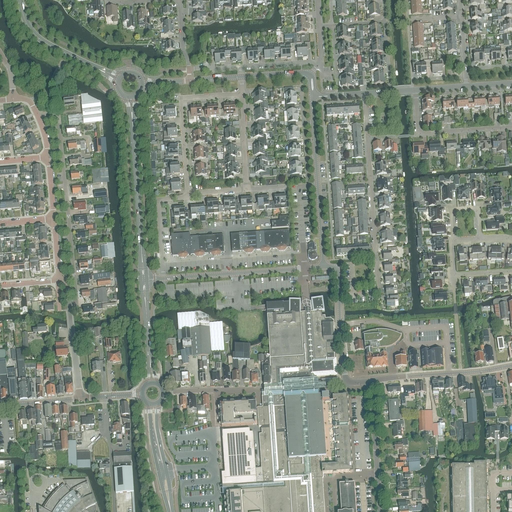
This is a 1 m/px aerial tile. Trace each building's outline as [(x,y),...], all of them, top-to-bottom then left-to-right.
[(224,4),(223,0),(217,0),(218,1),(215,1),(215,9),(219,9),(218,7),(220,7),(220,4),(224,4)] [(223,0),(224,4),(224,7),(232,8),(232,6),(232,0),(229,0),(223,0)] [(234,0),(234,8),(238,8),(238,6),(243,5),(242,0),(234,0)] [(93,13),(94,13),(99,12),(100,19),(104,18),(103,8),(100,8),(100,2),(93,2),(93,5),(88,5),(89,10),(89,15),(94,15),(93,13)] [(202,2),(194,2),(194,4),(193,5),(193,8),(194,8),(198,8),(198,11),(204,11),(205,7),(204,7),(202,7),(202,2)] [(372,3),(366,3),(366,8),(369,8),(369,11),(380,10),(379,10),(379,5),(373,6),(372,3)] [(167,9),(166,6),(160,6),(161,10),(163,10),(163,16),(172,15),(172,13),(172,12),(172,9),(171,9),(171,8),(167,9)] [(295,16),(303,16),(304,16),(304,12),(308,12),(307,12),(309,11),(309,8),(307,7),(307,6),(297,7),(297,10),(295,10),(295,16)] [(118,22),(117,7),(113,7),(113,8),(111,8),(111,7),(107,7),(108,18),(113,17),(113,22),(114,22),(114,23),(114,24),(117,24),(117,23),(117,22),(118,22)] [(486,7),(479,8),(479,10),(471,11),(471,15),(484,14),(484,11),(486,10),(486,7)] [(379,15),(379,11),(380,11),(380,10),(369,11),(369,14),(367,14),(367,20),(374,19),(373,16),(380,16),(380,15),(379,15)] [(145,11),(138,11),(139,21),(139,26),(144,25),(150,25),(149,19),(146,19),(145,11)] [(131,12),(123,12),(124,22),(128,22),(128,28),(135,28),(134,18),(131,18),(131,12)] [(194,22),(202,22),(202,17),(206,17),(206,16),(206,12),(198,12),(198,15),(194,15),(194,16),(193,16),(193,19),(194,19),(194,22)] [(511,16),(511,12),(502,13),(502,17),(498,17),(498,18),(493,18),(493,21),(498,20),(504,20),(504,17),(511,16)] [(298,22),(298,25),(308,24),(308,23),(310,23),(310,19),(308,19),(308,18),(303,19),(303,16),(295,16),(295,22),(298,22)] [(164,23),(164,29),(173,28),(173,26),(173,25),(173,22),(172,22),(172,21),(168,22),(167,19),(161,19),(162,23),(162,24),(164,23)] [(308,24),(298,25),(298,28),(296,28),(296,34),(305,33),(305,30),(309,30),(309,29),(310,29),(310,25),(308,25),(308,24)] [(511,26),(500,27),(500,31),(499,31),(499,34),(505,34),(505,31),(511,30),(511,26)] [(173,28),(164,29),(164,34),(161,34),(160,34),(161,38),(169,38),(169,35),(173,34),(174,34),(174,31),(173,30),(173,28)] [(375,39),(375,36),(382,36),(382,35),(381,35),(381,31),(381,30),(371,31),(371,34),(368,35),(369,39),(375,39)] [(351,33),(348,33),(337,34),(338,34),(338,39),(345,38),(345,41),(351,41),(351,33)] [(369,39),(369,42),(369,44),(372,44),(372,47),(382,46),(381,41),(375,42),(375,39),(369,39)] [(174,50),(174,48),(175,47),(175,43),(174,43),(171,43),(171,40),(162,40),(163,45),(165,45),(166,51),(174,50)] [(338,50),(349,49),(352,49),(352,45),(351,41),(345,41),(345,44),(338,44),(338,45),(337,46),(338,49),(338,50)] [(511,48),(509,48),(509,41),(503,42),(504,45),(504,53),(507,53),(508,60),(509,60),(509,59),(511,58),(511,48)] [(299,43),(293,44),(294,50),(297,50),(297,57),(303,56),(302,46),(299,46),(299,43)] [(305,46),(302,46),(303,56),(304,58),(307,58),(307,56),(308,56),(307,49),(310,49),(310,43),(305,43),(305,46)] [(281,58),(286,57),(285,47),(285,44),(277,45),(277,53),(280,53),(281,58)] [(285,44),(285,47),(286,57),(287,57),(287,59),(290,59),(291,57),(291,50),(294,50),(293,44),(285,44)] [(275,53),(277,53),(277,45),(269,46),(269,48),(270,59),(271,60),(274,60),(274,58),(275,58),(275,53)] [(499,47),(495,47),(496,61),(496,60),(501,59),(501,53),(504,53),(504,45),(499,45),(499,47)] [(258,59),(258,53),(261,53),(261,46),(255,47),(256,49),(252,49),(253,60),(254,60),(254,61),(258,61),(258,59)] [(266,46),(261,46),(261,53),(264,52),(264,59),(270,59),(269,48),(266,49),(266,46)] [(369,51),(369,53),(370,55),(376,55),(376,52),(383,52),(383,51),(382,51),(382,47),(382,46),(372,47),(372,50),(369,51)] [(490,46),(490,47),(487,48),(487,54),(490,54),(491,61),(492,61),(492,60),(496,60),(496,61),(495,47),(495,46),(490,46)] [(239,50),(236,51),(237,61),(238,62),(241,62),(241,61),(242,61),(242,54),(245,54),(244,47),(239,48),(239,50)] [(253,60),(252,49),(247,50),(247,47),(244,47),(245,54),(247,53),(248,60),(249,60),(249,62),(252,61),(253,60)] [(220,62),(220,52),(217,52),(216,48),(211,49),(212,56),(215,56),(215,62),(216,62),(216,64),(219,64),(220,62)] [(223,51),(220,52),(220,62),(226,62),(225,57),(228,56),(228,48),(223,49),(223,51)] [(236,48),(228,48),(228,56),(231,56),(232,61),(233,63),(236,63),(236,61),(237,61),(236,51),(236,48)] [(479,62),(479,50),(476,51),(475,48),(470,49),(470,55),(474,55),(474,62),(475,62),(475,61),(479,61),(479,62)] [(487,56),(487,54),(487,48),(481,48),(482,50),(479,50),(479,62),(479,61),(480,61),(480,62),(483,62),(484,62),(485,62),(484,56),(487,56)] [(352,57),(352,54),(352,52),(349,52),(349,49),(338,50),(339,50),(340,55),(346,54),(346,57),(352,57)] [(373,60),(373,63),(384,62),(383,62),(382,57),(376,58),(376,55),(370,55),(370,60),(373,60)] [(353,65),(353,61),(352,57),(346,57),(346,60),(339,60),(339,61),(338,62),(339,65),(340,65),(340,66),(353,65)] [(440,62),(437,63),(438,73),(438,72),(443,72),(442,66),(445,66),(445,59),(440,60),(440,62)] [(428,60),(426,61),(424,61),(424,63),(421,64),(421,74),(427,73),(426,67),(429,67),(428,60)] [(433,60),(431,60),(428,60),(429,67),(432,67),(432,74),(433,73),(433,74),(436,74),(437,72),(437,73),(438,73),(437,63),(434,63),(433,60)] [(413,68),(416,68),(416,75),(417,75),(417,74),(421,74),(421,64),(417,64),(417,61),(412,62),(413,68)] [(377,68),(383,68),(384,68),(384,67),(385,66),(384,64),(384,63),(384,62),(373,63),(370,63),(370,64),(370,66),(370,67),(371,71),(377,71),(377,68)] [(354,65),(353,65),(340,66),(339,67),(339,69),(340,70),(340,71),(341,71),(345,70),(345,73),(353,73),(353,69),(354,68),(354,65)] [(374,76),(374,79),(385,78),(384,78),(384,73),(377,74),(377,71),(371,71),(371,76),(374,76)] [(341,81),(351,81),(354,81),(355,80),(355,77),(354,76),(353,73),(345,73),(345,76),(340,76),(340,77),(340,78),(340,80),(341,81)] [(266,89),(259,90),(259,93),(254,93),(254,94),(252,95),(252,98),(254,98),(254,99),(264,98),(267,98),(266,89)] [(286,94),(287,99),(296,99),(296,93),(291,93),(291,90),(285,91),(285,94),(286,94)] [(64,98),(64,104),(68,104),(69,105),(74,104),(74,101),(79,101),(78,96),(74,97),(74,96),(64,98)] [(424,100),(422,100),(422,106),(434,105),(433,102),(435,102),(434,96),(433,97),(424,97),(424,100)] [(485,97),(479,98),(480,107),(481,107),(481,108),(482,110),(485,110),(486,108),(489,108),(489,106),(488,106),(488,100),(485,101),(485,97)] [(264,98),(254,99),(254,104),(261,103),(261,107),(268,106),(267,103),(267,102),(266,101),(265,101),(264,98)] [(474,102),(471,103),(471,109),(474,109),(476,110),(478,110),(479,108),(479,107),(480,107),(479,98),(474,98),(474,102)] [(286,104),(286,108),(292,108),(292,104),(296,104),(296,99),(287,99),(287,104),(286,104)] [(454,108),(454,110),(458,110),(457,108),(463,108),(462,99),(457,99),(457,103),(454,104),(454,108)] [(468,99),(462,99),(463,108),(468,107),(468,109),(471,109),(471,103),(468,103),(468,99)] [(82,103),(84,125),(103,123),(100,103),(98,102),(82,103)] [(230,104),(229,104),(230,114),(233,114),(233,116),(238,116),(238,109),(235,109),(235,104),(234,104),(234,103),(231,103),(230,104)] [(162,110),(163,110),(163,113),(176,112),(175,107),(168,107),(168,104),(161,105),(162,110)] [(214,105),(213,105),(213,115),(216,115),(216,117),(222,117),(221,110),(218,110),(218,105),(218,104),(215,104),(214,105)] [(222,117),(225,117),(226,117),(227,116),(227,115),(230,114),(229,104),(228,104),(227,104),(224,104),(224,105),(224,110),(221,110),(222,117)] [(206,123),(205,118),(205,111),(202,111),(202,106),(201,106),(201,105),(198,106),(197,107),(196,107),(197,117),(200,116),(200,120),(202,123),(206,123)] [(207,106),(207,108),(207,110),(205,110),(205,111),(205,118),(211,118),(210,116),(213,115),(213,105),(211,106),(210,105),(208,105),(208,106),(207,106)] [(433,111),(431,111),(431,109),(433,109),(434,107),(434,105),(422,106),(423,111),(426,111),(426,114),(433,114),(433,111)] [(197,117),(196,107),(195,107),(194,106),(191,106),(191,107),(191,112),(188,112),(189,120),(194,120),(194,117),(197,117)] [(270,106),(268,106),(261,107),(262,110),(255,110),(255,116),(266,115),(265,112),(268,112),(268,110),(270,110),(270,106)] [(10,115),(15,113),(17,117),(25,114),(22,108),(14,111),(13,109),(8,111),(10,115)] [(288,112),(288,117),(297,116),(297,111),(293,111),(292,108),(286,108),(286,112),(288,112)] [(176,118),(176,112),(163,113),(163,116),(162,116),(163,122),(169,121),(169,118),(176,118)] [(68,116),(69,126),(83,124),(82,115),(68,116)] [(256,121),(258,121),(262,120),(263,124),(265,123),(265,124),(269,123),(269,120),(266,120),(266,115),(255,116),(256,121)] [(287,122),(287,126),(294,125),(293,122),(298,122),(297,116),(288,117),(288,122),(287,122)] [(22,125),(18,127),(16,128),(17,130),(19,129),(29,124),(27,119),(20,121),(22,125)] [(169,123),(163,124),(163,129),(163,132),(177,131),(176,126),(169,126),(169,123)] [(265,123),(263,124),(259,124),(259,127),(252,128),(253,133),(263,132),(263,129),(265,129),(265,124),(265,123)] [(29,124),(19,129),(20,131),(24,129),(25,133),(32,130),(29,124)] [(353,125),(353,134),(361,133),(360,124),(353,125)] [(287,126),(288,129),(287,129),(287,134),(299,134),(298,128),(294,128),(294,125),(287,126)] [(328,127),(329,135),(337,135),(336,126),(328,127)] [(206,134),(206,129),(199,129),(199,132),(194,133),(193,133),(193,136),(194,137),(194,138),(204,137),(204,135),(206,134)] [(177,131),(163,132),(164,137),(164,141),(170,140),(170,137),(177,137),(177,131)] [(260,138),(260,141),(266,141),(266,135),(263,135),(263,132),(253,133),(251,134),(252,138),(253,138),(260,138)] [(353,134),(354,142),(361,141),(361,133),(353,134)] [(226,138),(223,138),(223,140),(223,144),(230,144),(229,140),(236,140),(236,134),(225,135),(226,138)] [(299,139),(299,134),(287,134),(288,140),(289,143),(295,143),(295,139),(299,139)] [(10,152),(9,147),(12,146),(11,135),(5,135),(6,145),(3,146),(4,153),(10,152)] [(26,144),(26,145),(36,141),(34,135),(27,138),(29,142),(26,144)] [(329,135),(329,144),(337,143),(337,135),(329,135)] [(204,140),(204,137),(194,138),(194,139),(194,140),(194,143),(195,143),(200,143),(200,146),(206,146),(206,145),(206,144),(207,143),(207,140),(204,140)] [(500,139),(497,140),(496,139),(494,139),(494,140),(493,140),(493,149),(498,148),(498,152),(506,151),(505,138),(500,138),(500,139)] [(479,140),(477,140),(478,147),(481,147),(482,150),(489,150),(488,147),(490,147),(490,140),(489,140),(484,140),(484,139),(479,139),(479,140)] [(463,145),(460,145),(460,153),(464,152),(464,149),(474,148),(474,140),(463,141),(463,145)] [(36,141),(26,145),(27,147),(31,146),(33,150),(39,147),(36,141)] [(253,145),(254,151),(264,150),(264,147),(267,147),(266,141),(260,141),(260,145),(253,145)] [(354,142),(354,149),(354,150),(362,150),(361,141),(354,142)] [(385,142),(385,147),(385,150),(394,150),(394,153),(397,153),(397,146),(394,146),(394,145),(393,145),(393,142),(390,142),(390,141),(385,142)] [(77,146),(80,146),(81,150),(85,150),(84,142),(68,143),(69,150),(77,149),(77,146)] [(170,142),(164,142),(164,146),(165,151),(166,151),(169,151),(178,150),(178,145),(171,145),(170,142)] [(385,150),(385,147),(382,147),(382,146),(381,146),(381,142),(378,143),(378,142),(374,142),(374,143),(373,143),(373,151),(382,151),(382,154),(386,153),(385,150)] [(440,156),(439,156),(444,156),(444,148),(440,148),(440,142),(436,142),(436,143),(429,144),(430,152),(440,152),(440,156)] [(456,142),(446,143),(447,150),(456,149),(457,153),(460,153),(460,145),(456,145),(456,142)] [(295,146),(295,143),(289,143),(289,146),(288,146),(289,152),(300,151),(299,146),(295,146)] [(337,143),(329,144),(330,152),(338,152),(337,143)] [(226,149),(227,152),(237,152),(237,147),(230,147),(230,144),(223,144),(224,150),(226,149)] [(413,154),(414,154),(414,153),(422,152),(422,156),(428,155),(428,147),(427,147),(427,148),(424,148),(423,144),(418,145),(418,144),(413,144),(413,154)] [(206,145),(206,146),(200,146),(200,149),(195,149),(195,150),(194,150),(194,153),(195,154),(195,155),(208,154),(209,153),(208,151),(207,145),(206,145)] [(179,156),(178,150),(169,151),(166,151),(166,154),(165,155),(165,160),(172,159),(171,156),(179,156)] [(261,155),(261,159),(268,158),(267,153),(264,153),(264,150),(254,151),(254,156),(261,155)] [(354,150),(355,159),(363,158),(362,150),(354,150)] [(290,161),(296,160),(296,157),(300,157),(300,151),(289,152),(289,157),(290,157),(290,161)] [(232,157),(235,157),(237,157),(237,152),(227,152),(227,156),(224,156),(224,161),(232,161),(232,157)] [(208,162),(208,154),(195,155),(196,156),(195,157),(195,160),(196,160),(201,160),(201,162),(207,162),(208,162)] [(330,154),(331,163),(338,162),(338,154),(330,154)] [(85,159),(81,160),(81,157),(75,157),(75,159),(70,159),(70,166),(79,165),(82,165),(82,166),(86,166),(85,159)] [(260,162),(257,163),(255,163),(253,164),(253,167),(255,167),(255,168),(265,167),(268,167),(268,164),(268,158),(261,159),(259,159),(260,162)] [(172,160),(165,160),(166,164),(167,164),(167,169),(170,169),(178,168),(179,168),(179,163),(172,163),(172,160)] [(296,164),(296,160),(290,161),(290,164),(289,164),(290,170),(301,169),(301,163),(296,164)] [(390,160),(382,161),(382,164),(376,164),(376,170),(386,169),(386,166),(388,166),(389,165),(388,164),(390,164),(390,160)] [(232,161),(224,161),(225,170),(228,170),(238,169),(238,168),(240,168),(239,165),(238,165),(238,164),(233,164),(232,161)] [(197,170),(197,171),(207,170),(206,165),(207,165),(207,162),(201,162),(201,165),(196,166),(195,166),(196,169),(197,170)] [(331,163),(331,171),(339,170),(338,162),(331,163)] [(363,165),(355,166),(355,173),(364,173),(363,165)] [(355,173),(355,166),(346,166),(347,174),(355,173)] [(265,167),(255,168),(255,173),(262,173),(262,176),(270,176),(269,170),(266,170),(265,167)] [(167,169),(166,169),(166,174),(167,178),(173,177),(173,174),(180,174),(179,168),(178,168),(170,169),(167,169)] [(92,169),(93,184),(101,183),(100,169),(92,169)] [(233,175),(234,175),(239,174),(238,174),(240,173),(240,170),(238,170),(238,169),(228,170),(228,175),(225,175),(226,179),(234,178),(233,175)] [(301,169),(290,170),(290,175),(291,175),(291,180),(297,179),(297,175),(301,174),(301,169)] [(391,174),(389,174),(389,169),(386,169),(376,170),(377,175),(383,175),(383,178),(392,177),(391,174)] [(207,170),(197,171),(197,172),(196,173),(196,176),(197,176),(197,177),(202,176),(202,179),(208,179),(208,176),(207,176),(207,170)] [(339,170),(331,171),(332,180),(340,179),(339,170)] [(181,184),(181,180),(173,180),(173,177),(167,178),(165,178),(165,182),(166,183),(167,183),(167,186),(171,186),(181,185),(181,184)] [(387,186),(387,183),(390,183),(390,181),(392,181),(392,177),(383,178),(383,181),(377,181),(378,187),(387,186)] [(35,179),(26,180),(26,183),(30,183),(31,186),(32,186),(33,189),(39,189),(39,185),(42,185),(42,184),(43,184),(43,182),(42,181),(42,179),(35,179)] [(332,184),(333,192),(341,192),(340,183),(332,184)] [(472,184),(472,191),(476,191),(477,199),(478,199),(479,199),(483,199),(483,198),(485,198),(484,186),(478,187),(478,184),(472,184)] [(181,185),(171,186),(172,191),(168,192),(168,195),(174,194),(174,191),(181,191),(181,185)] [(443,190),(444,201),(452,200),(451,192),(455,191),(455,185),(448,185),(449,190),(443,190)] [(458,194),(458,198),(459,198),(459,200),(469,199),(468,193),(471,193),(471,185),(466,186),(466,188),(460,188),(460,190),(458,190),(458,194)] [(357,194),(356,186),(347,187),(348,195),(357,194)] [(365,186),(356,186),(357,194),(365,194),(365,186)] [(390,186),(387,186),(378,187),(378,193),(384,192),(384,195),(391,195),(393,194),(393,190),(392,189),(390,189),(390,186)] [(33,189),(29,190),(29,196),(36,195),(36,199),(43,198),(43,192),(42,192),(42,188),(39,189),(33,189)] [(494,189),(490,190),(491,198),(494,197),(495,202),(501,202),(501,197),(502,197),(501,189),(498,189),(498,188),(494,188),(494,189)] [(94,192),(95,199),(107,198),(106,191),(94,192)] [(333,192),(333,200),(341,200),(341,192),(333,192)] [(426,197),(426,200),(427,200),(427,202),(429,202),(429,207),(436,206),(436,202),(438,201),(438,198),(439,198),(439,193),(435,194),(434,193),(432,193),(431,194),(427,194),(427,196),(426,197)] [(16,202),(13,202),(13,209),(14,209),(15,211),(20,210),(19,202),(23,202),(23,200),(22,195),(15,196),(16,202)] [(378,198),(379,204),(389,203),(388,198),(391,198),(391,195),(384,195),(384,198),(378,198)] [(272,202),(272,210),(275,209),(275,208),(281,208),(280,196),(274,196),(275,202),(272,202)] [(280,196),(281,208),(281,209),(289,208),(289,200),(286,201),(285,196),(280,196)] [(246,198),(247,207),(247,211),(256,211),(255,204),(252,204),(252,198),(251,198),(251,197),(247,197),(247,198),(246,198)] [(255,204),(256,211),(264,210),(264,206),(263,197),(258,198),(258,204),(255,204)] [(269,197),(263,197),(264,206),(267,206),(267,210),(272,210),(272,202),(269,202),(269,197)] [(241,205),(238,205),(239,212),(242,212),(247,211),(247,207),(246,198),(241,199),(241,205)] [(219,206),(218,204),(218,200),(217,200),(217,199),(213,200),(213,201),(214,214),(222,213),(221,207),(221,206),(219,206)] [(235,211),(236,217),(239,217),(239,212),(238,205),(235,206),(235,199),(229,200),(230,209),(230,211),(235,211)] [(212,200),(208,200),(208,201),(207,201),(208,208),(205,208),(205,212),(205,214),(214,214),(213,201),(212,201),(212,200)] [(230,209),(229,200),(224,200),(224,206),(221,207),(222,213),(227,213),(227,209),(230,209)] [(341,200),(333,200),(334,209),(342,208),(341,200)] [(358,201),(358,210),(366,209),(366,200),(358,201)] [(85,202),(74,203),(74,210),(78,209),(79,211),(86,210),(85,202)] [(389,203),(379,204),(379,210),(385,209),(385,212),(392,212),(391,206),(389,206),(389,203)] [(488,210),(487,210),(487,214),(488,214),(489,216),(500,215),(499,210),(501,210),(501,203),(494,204),(494,207),(488,208),(488,210)] [(34,208),(37,208),(38,214),(43,214),(44,213),(44,211),(45,211),(44,204),(37,205),(34,205),(25,206),(26,212),(29,211),(29,208),(34,207),(34,208)] [(197,207),(196,207),(197,216),(201,215),(201,222),(203,222),(206,221),(205,214),(205,212),(205,208),(205,206),(202,206),(201,206),(200,205),(197,205),(197,207)] [(188,214),(188,212),(185,212),(185,207),(184,208),(184,206),(179,207),(180,217),(180,221),(185,220),(188,220),(189,220),(188,214)] [(175,217),(180,217),(179,207),(175,207),(175,208),(174,208),(174,215),(171,215),(172,221),(175,221),(175,217)] [(192,216),(197,216),(196,207),(191,207),(191,213),(188,214),(189,220),(192,220),(192,216)] [(429,208),(430,218),(433,218),(433,222),(442,221),(442,214),(441,214),(441,210),(438,211),(438,207),(429,208)] [(358,210),(359,218),(367,217),(366,209),(358,210)] [(334,211),(335,220),(342,219),(342,210),(334,211)] [(379,215),(380,221),(390,220),(389,215),(392,215),(392,212),(385,212),(386,215),(379,215)] [(75,219),(75,221),(76,223),(79,223),(79,225),(88,224),(87,217),(75,218),(75,219)] [(359,218),(360,226),(367,226),(367,217),(359,218)] [(487,222),(487,230),(499,229),(498,224),(504,224),(503,217),(496,218),(496,222),(487,222)] [(335,220),(335,228),(343,227),(342,219),(335,220)] [(386,226),(387,229),(393,229),(393,226),(390,226),(390,220),(380,221),(380,227),(386,226)] [(446,230),(445,230),(445,226),(442,227),(441,224),(431,224),(431,230),(433,230),(433,235),(436,234),(436,235),(441,235),(441,234),(442,234),(442,235),(447,235),(446,230)] [(36,233),(36,236),(47,235),(47,233),(48,232),(48,229),(47,229),(46,229),(43,229),(43,225),(35,226),(35,230),(39,230),(39,232),(36,233)] [(367,226),(360,226),(360,235),(368,234),(367,226)] [(343,227),(335,228),(336,236),(344,236),(343,227)] [(387,232),(381,233),(381,238),(391,237),(393,237),(395,237),(395,230),(393,230),(393,229),(387,229),(387,232)] [(289,230),(280,231),(282,251),(284,251),(287,248),(290,248),(289,230)] [(16,245),(17,245),(19,245),(19,241),(26,240),(25,236),(22,237),(22,231),(15,231),(16,239),(16,244),(16,245)] [(272,231),(264,232),(265,252),(268,252),(270,249),(273,249),(272,231)] [(280,231),(272,231),(273,249),(277,249),(279,251),(282,251),(280,231)] [(86,238),(89,237),(89,235),(88,232),(85,233),(85,232),(77,233),(77,239),(82,239),(82,243),(86,243),(86,238)] [(264,232),(256,233),(257,250),(260,250),(263,253),(265,252),(264,232)] [(239,234),(240,252),(244,252),(246,254),(249,254),(247,233),(239,234)] [(256,233),(247,233),(249,254),(251,253),(254,251),(257,250),(256,233)] [(181,234),(171,235),(171,241),(171,243),(182,242),(181,234)] [(181,234),(182,242),(183,258),(186,258),(188,255),(191,255),(190,237),(190,234),(181,234)] [(232,252),(240,252),(239,234),(231,234),(232,252)] [(223,235),(215,236),(216,256),(219,256),(221,253),(224,253),(223,235)] [(206,236),(198,237),(200,257),(202,257),(205,254),(208,254),(206,236)] [(215,236),(206,236),(208,254),(211,254),(213,256),(216,256),(215,236)] [(198,237),(190,237),(191,255),(194,255),(197,257),(200,257),(198,237)] [(381,244),(383,244),(388,243),(388,246),(394,246),(394,243),(393,237),(381,238),(381,244)] [(434,246),(433,246),(433,251),(435,251),(435,252),(445,251),(445,250),(446,250),(445,245),(444,245),(444,241),(441,241),(441,238),(432,238),(432,245),(434,245),(434,246)] [(182,242),(171,243),(171,245),(172,245),(173,256),(178,256),(181,258),(183,258),(182,242)] [(316,246),(316,245),(313,242),(310,243),(308,245),(309,251),(311,253),(309,255),(309,258),(311,260),(314,260),(316,257),(316,254),(315,254),(316,253),(316,252),(315,251),(316,250),(316,247),(315,246),(316,246)] [(85,256),(85,254),(88,253),(88,251),(91,251),(91,247),(88,247),(78,248),(78,254),(79,254),(79,255),(80,256),(85,256)] [(457,248),(457,254),(459,253),(459,257),(459,262),(465,262),(465,261),(468,261),(467,249),(462,249),(462,248),(461,248),(461,247),(457,248)] [(478,261),(477,247),(474,247),(474,249),(469,249),(470,261),(472,260),(472,261),(478,261)] [(480,247),(477,247),(478,261),(483,260),(486,259),(485,248),(480,248),(480,247)] [(491,261),(496,261),(496,247),(494,247),(493,248),(488,248),(488,260),(491,260),(491,261)] [(496,247),(496,261),(501,261),(501,260),(504,260),(504,249),(499,248),(499,247),(496,247)] [(397,248),(388,248),(388,252),(387,252),(383,253),(383,256),(383,260),(384,260),(384,261),(389,260),(392,260),(391,252),(397,251),(397,248)] [(428,255),(429,260),(434,260),(434,266),(445,265),(444,257),(436,257),(436,254),(428,255)] [(385,272),(389,272),(393,272),(393,271),(392,263),(395,263),(395,260),(392,260),(389,260),(389,263),(388,263),(388,264),(384,264),(384,267),(384,272),(385,271),(385,272)] [(79,263),(80,270),(88,269),(88,265),(91,265),(91,262),(79,263)] [(434,275),(434,279),(444,279),(444,273),(441,273),(440,269),(431,270),(431,275),(434,275)] [(385,284),(390,284),(394,283),(393,275),(396,275),(396,271),(393,271),(393,272),(389,272),(390,275),(388,275),(388,276),(385,276),(385,279),(385,283),(385,284)] [(97,281),(98,287),(111,286),(110,273),(93,274),(93,281),(97,281)] [(92,276),(81,277),(81,285),(89,284),(89,281),(92,280),(92,276)] [(494,279),(493,279),(494,285),(499,285),(499,292),(509,291),(508,284),(505,284),(505,278),(504,278),(504,279),(494,279)] [(444,279),(434,279),(434,284),(432,284),(432,289),(442,288),(442,285),(445,285),(444,279)] [(486,280),(476,281),(476,280),(475,280),(476,287),(481,286),(481,293),(487,292),(488,294),(492,294),(492,285),(487,286),(487,279),(486,279),(486,280)] [(466,280),(462,281),(462,287),(464,287),(464,290),(464,295),(470,295),(470,294),(475,294),(474,283),(472,284),(472,282),(467,282),(466,281),(466,280)] [(386,296),(391,295),(394,295),(394,287),(397,287),(397,283),(394,283),(390,284),(390,287),(389,287),(386,288),(386,291),(385,291),(386,295),(386,296)] [(106,288),(97,289),(99,304),(102,304),(108,303),(107,299),(106,288)] [(44,294),(44,298),(52,297),(52,291),(48,291),(48,290),(40,291),(40,294),(44,294)] [(435,295),(435,296),(433,296),(433,301),(435,301),(435,302),(447,301),(446,294),(442,294),(442,290),(435,291),(435,295)] [(94,291),(82,292),(83,298),(90,297),(90,300),(95,299),(94,291)] [(2,294),(1,294),(2,299),(1,299),(1,303),(5,303),(5,307),(10,306),(8,293),(6,294),(5,292),(2,293),(2,294)] [(19,292),(12,293),(13,300),(17,300),(17,302),(20,301),(20,300),(21,300),(20,296),(19,296),(19,292)] [(391,295),(391,298),(390,298),(390,299),(387,299),(387,302),(386,302),(386,307),(387,306),(387,307),(395,307),(395,306),(398,306),(398,295),(394,295),(391,295)] [(222,486),(222,489),(223,495),(224,511),(324,511),(323,479),(324,479),(323,474),(352,472),(352,470),(349,428),(348,428),(348,426),(349,425),(347,397),(347,396),(333,397),(333,401),(329,401),(328,395),(322,395),(322,396),(318,396),(318,389),(319,389),(320,388),(320,387),(319,386),(318,386),(317,379),(317,377),(337,376),(336,359),(336,354),(334,323),(334,322),(334,321),(331,319),(325,319),(325,316),(322,316),(322,311),(324,311),(322,299),(312,300),(312,301),(313,312),(311,312),(305,312),(300,313),(300,302),(300,301),(290,301),(290,302),(266,304),(267,305),(267,310),(267,315),(268,320),(269,335),(269,347),(270,355),(265,355),(265,364),(262,364),(262,371),(263,371),(264,386),(264,391),(262,391),(262,396),(263,407),(257,407),(258,424),(259,427),(261,427),(262,434),(259,434),(261,468),(256,468),(257,484),(247,484),(226,486),(222,486)] [(43,307),(45,307),(46,312),(54,311),(53,304),(47,305),(47,303),(43,303),(43,307)] [(494,306),(496,321),(501,320),(501,321),(511,319),(511,324),(511,329),(511,328),(511,303),(499,305),(494,306)] [(83,307),(84,314),(95,313),(95,314),(97,314),(96,309),(102,308),(102,304),(99,304),(94,304),(95,309),(93,309),(93,306),(83,307)] [(195,313),(177,314),(179,331),(182,330),(197,329),(195,313)] [(197,329),(182,330),(183,348),(189,348),(192,347),(192,356),(192,357),(212,355),(211,352),(209,324),(209,317),(200,313),(195,313),(197,329)] [(209,324),(211,352),(224,351),(223,338),(222,323),(209,324)] [(38,330),(33,330),(34,334),(47,333),(46,326),(38,327),(38,330)] [(388,331),(386,331),(385,331),(383,331),(380,330),(378,331),(376,331),(375,331),(373,331),(372,331),(370,332),(369,332),(368,332),(365,333),(364,334),(362,334),(363,335),(363,334),(364,335),(365,350),(366,350),(367,355),(368,368),(388,366),(387,361),(386,354),(389,353),(390,352),(391,350),(390,348),(391,347),(393,346),(394,346),(394,345),(396,344),(396,345),(399,343),(398,342),(399,341),(399,340),(400,339),(401,337),(401,336),(402,335),(401,335),(401,336),(400,335),(398,334),(397,332),(394,332),(394,333),(392,332),(390,331),(389,331),(388,331)] [(500,338),(497,339),(499,352),(503,352),(502,349),(510,348),(510,347),(511,347),(511,357),(511,356),(511,341),(511,344),(503,345),(503,344),(500,338)] [(355,340),(349,341),(350,351),(356,351),(356,350),(363,350),(363,341),(355,342),(355,340)] [(56,349),(57,357),(68,355),(68,354),(69,353),(69,350),(67,349),(67,347),(63,348),(63,346),(64,346),(63,342),(56,343),(57,349),(56,349)] [(250,346),(235,345),(235,355),(233,354),(233,360),(238,360),(247,361),(250,361),(250,346)] [(386,354),(387,361),(389,361),(389,356),(390,354),(390,353),(391,351),(393,349),(394,348),(395,347),(394,346),(393,346),(391,347),(390,348),(391,350),(390,352),(389,353),(386,354)] [(185,350),(180,351),(183,365),(189,363),(188,357),(192,356),(192,347),(189,348),(185,349),(185,350)] [(492,348),(484,350),(485,355),(486,354),(487,363),(494,362),(492,348)] [(442,349),(421,351),(423,368),(443,367),(442,349)] [(26,379),(23,350),(16,350),(19,380),(18,380),(20,397),(20,400),(28,400),(26,379)] [(476,363),(477,363),(478,364),(479,364),(480,363),(484,362),(482,351),(478,352),(478,354),(475,354),(476,363)] [(108,354),(109,362),(113,362),(113,363),(121,362),(120,352),(108,354)] [(401,352),(401,354),(399,354),(399,358),(396,358),(396,368),(397,368),(398,368),(398,369),(400,368),(400,367),(403,367),(403,366),(406,366),(405,352),(401,352)] [(409,356),(407,356),(408,362),(410,362),(410,369),(418,369),(418,358),(420,358),(419,355),(417,355),(417,353),(416,353),(415,352),(409,352),(409,356)] [(199,371),(200,372),(200,375),(200,383),(206,383),(205,375),(203,375),(203,372),(204,372),(203,367),(207,367),(206,357),(202,357),(202,361),(199,362),(199,371)] [(9,399),(7,373),(6,361),(0,360),(0,383),(0,391),(1,400),(2,400),(8,400),(9,400),(9,399)] [(212,373),(213,382),(214,382),(215,382),(217,382),(218,382),(218,381),(220,381),(220,377),(222,377),(221,364),(216,364),(217,372),(212,373)] [(232,366),(229,366),(229,369),(223,370),(224,382),(226,381),(226,382),(229,382),(229,381),(230,381),(230,373),(233,372),(232,366)] [(246,370),(243,370),(244,382),(244,383),(245,383),(248,383),(249,382),(249,381),(250,381),(249,372),(251,372),(252,375),(255,375),(255,370),(254,366),(246,366),(246,370)] [(180,369),(181,384),(182,384),(182,385),(184,385),(185,384),(185,383),(190,383),(190,373),(186,374),(186,369),(180,369)] [(7,370),(7,373),(9,399),(18,398),(17,384),(15,370),(7,370)] [(255,375),(252,375),(252,383),(253,383),(253,384),(255,384),(256,383),(258,383),(258,378),(260,378),(260,375),(259,375),(258,370),(255,370),(255,375)] [(173,377),(173,383),(180,383),(179,372),(171,373),(171,377),(173,377)] [(463,388),(464,391),(470,390),(469,385),(466,385),(465,378),(458,379),(459,388),(463,388)] [(497,388),(496,378),(491,379),(491,378),(490,378),(490,379),(489,379),(488,379),(483,380),(484,385),(482,385),(483,392),(485,392),(494,391),(495,400),(495,404),(504,403),(503,399),(502,387),(497,388)] [(34,384),(32,385),(32,379),(27,380),(29,399),(35,399),(35,398),(34,384)] [(446,381),(446,386),(445,386),(445,394),(449,394),(449,389),(453,389),(453,381),(452,381),(451,380),(449,380),(449,381),(446,381)] [(47,387),(47,396),(55,396),(55,386),(54,386),(54,383),(49,383),(50,387),(47,387)] [(416,384),(417,393),(426,393),(426,387),(423,387),(423,384),(416,384)] [(404,387),(405,395),(401,395),(402,403),(405,403),(405,398),(409,397),(408,394),(415,394),(415,387),(404,387)] [(197,406),(198,419),(207,418),(207,411),(210,410),(209,397),(206,397),(204,397),(203,397),(203,406),(197,406)] [(196,398),(189,398),(190,407),(187,407),(187,413),(191,413),(190,410),(197,410),(196,407),(196,398)] [(476,399),(467,400),(467,407),(468,417),(468,424),(474,424),(477,423),(476,399)] [(389,400),(390,421),(400,421),(398,400),(389,400)] [(235,403),(220,404),(221,411),(222,427),(233,426),(257,424),(256,407),(256,401),(235,403)] [(121,407),(121,415),(127,415),(127,417),(130,417),(129,415),(130,415),(129,409),(128,409),(128,403),(122,404),(122,407),(121,407)] [(28,412),(29,422),(32,422),(33,426),(36,426),(35,421),(36,421),(35,411),(28,412)] [(85,418),(82,419),(82,426),(94,425),(94,416),(88,416),(88,418),(88,420),(85,420),(85,418)] [(394,432),(394,437),(398,437),(398,438),(402,438),(402,437),(401,425),(404,425),(403,421),(396,422),(397,425),(393,426),(393,429),(394,429),(394,432)] [(115,425),(112,425),(113,432),(115,432),(115,433),(116,433),(116,436),(118,436),(118,440),(116,440),(117,444),(122,443),(121,432),(120,432),(120,424),(115,425)] [(474,424),(468,424),(464,424),(465,444),(476,444),(474,424)] [(497,432),(497,426),(491,426),(491,429),(486,429),(486,439),(494,439),(494,432),(497,432)] [(503,426),(497,426),(497,432),(500,432),(500,439),(508,439),(508,428),(503,429),(503,426)] [(247,436),(222,437),(222,438),(223,441),(223,442),(225,473),(226,486),(247,484),(257,484),(256,468),(253,433),(250,433),(250,429),(246,429),(247,436)] [(43,436),(35,437),(36,445),(36,450),(38,450),(39,452),(44,451),(44,450),(53,449),(53,442),(44,442),(43,436)] [(407,440),(402,440),(402,443),(394,444),(395,450),(399,450),(400,455),(403,455),(403,449),(403,446),(408,446),(407,440)] [(76,441),(68,442),(68,450),(69,467),(77,466),(91,466),(90,452),(77,452),(76,441)] [(36,445),(29,446),(30,461),(39,460),(39,454),(39,452),(38,450),(36,450),(36,445)] [(114,463),(131,463),(131,453),(113,453),(114,463)] [(408,453),(408,460),(409,469),(420,469),(419,453),(408,453)] [(396,468),(403,467),(403,472),(408,472),(407,461),(396,462),(396,464),(395,464),(395,468),(396,468)] [(102,463),(99,464),(100,469),(105,469),(105,474),(110,474),(109,463),(102,463)] [(134,493),(132,463),(131,463),(114,463),(116,494),(134,493)] [(487,511),(486,463),(474,463),(474,465),(452,466),(452,511),(487,511)] [(397,478),(398,489),(408,488),(407,481),(403,481),(403,477),(397,478)] [(39,509),(39,511),(83,511),(85,511),(86,510),(87,511),(95,511),(96,511),(96,510),(96,509),(96,508),(96,507),(95,506),(95,505),(86,480),(64,481),(67,486),(65,487),(65,486),(59,491),(54,496),(49,502),(45,508),(46,509),(45,511),(41,509),(40,509),(39,509)] [(345,484),(339,484),(341,511),(356,511),(354,483),(348,483),(348,482),(345,482),(345,484)]
